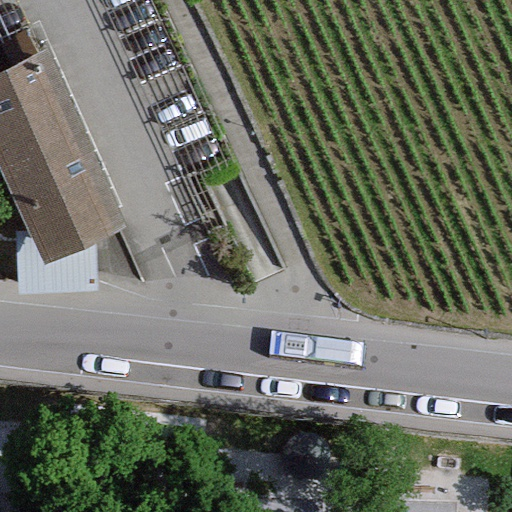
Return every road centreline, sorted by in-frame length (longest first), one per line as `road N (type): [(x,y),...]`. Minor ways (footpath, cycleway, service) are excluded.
road 1 (unclassified): [(174,0),(344,363)]
road 2 (tertiary): [(344,363),(0,329)]
road 3 (tertiary): [(511,385),(344,363)]
